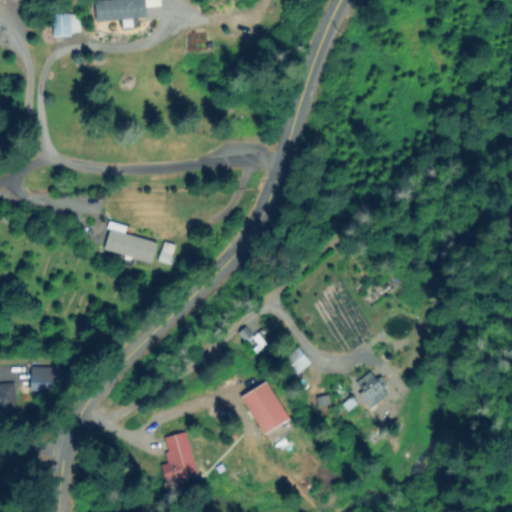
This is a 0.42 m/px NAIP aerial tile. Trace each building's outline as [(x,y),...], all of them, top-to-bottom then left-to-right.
[(133,16),(133,25),(124,26),(124,17),(98,19),(97,0),(146,0),(147,15),(133,16)] [(74,34),(57,36),(55,10),(71,8),(74,34)] [(106,198),(104,212),(94,211),(95,197),(106,198)] [(159,242),(155,261),(107,249),(114,222),(129,225),(127,234),(159,242)] [(305,358),(293,343),(278,355),(290,370),(305,358)] [(23,381),(43,380),(43,362),(22,363),(23,381)] [(68,370),(66,382),(45,379),(47,366),(68,370)] [(290,418),(266,433),(244,398),(268,382),(290,418)] [(0,386),(16,385),(19,415),(8,416),(8,411),(0,411),(0,386)] [(199,475),(169,484),(164,466),(172,463),(165,439),(187,432),(199,475)]
